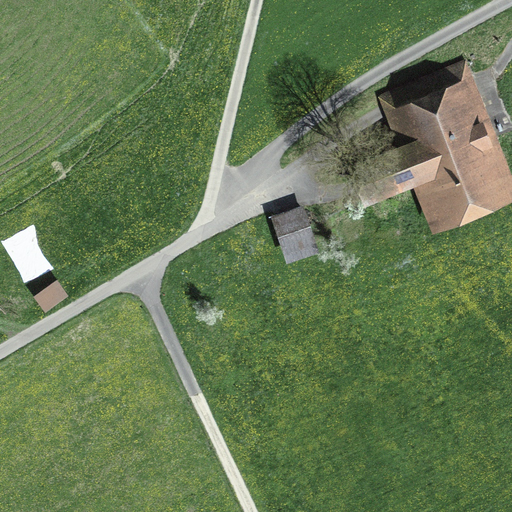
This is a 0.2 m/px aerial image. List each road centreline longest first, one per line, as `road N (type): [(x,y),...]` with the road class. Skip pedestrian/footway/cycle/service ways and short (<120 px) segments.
road 1 (track): [(510,0),(338,98),(263,160),(204,231)]
road 2 (track): [(252,511),(139,271)]
road 3 (track): [(204,231),(262,0)]
road 4 (track): [(204,231),(0,353)]
